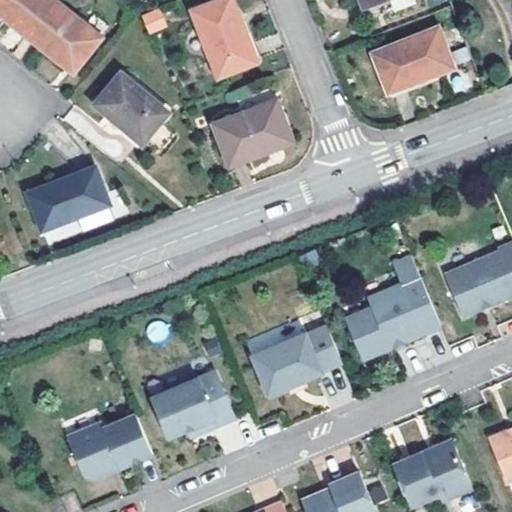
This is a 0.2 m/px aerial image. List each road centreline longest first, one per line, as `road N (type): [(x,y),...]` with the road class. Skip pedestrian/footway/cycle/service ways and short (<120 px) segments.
road 1 (residential): [(511,360),(152,511)]
road 2 (residential): [(0,306),(354,174)]
road 3 (residential): [(354,174),(287,0)]
road 4 (residential): [(354,174),(511,114)]
